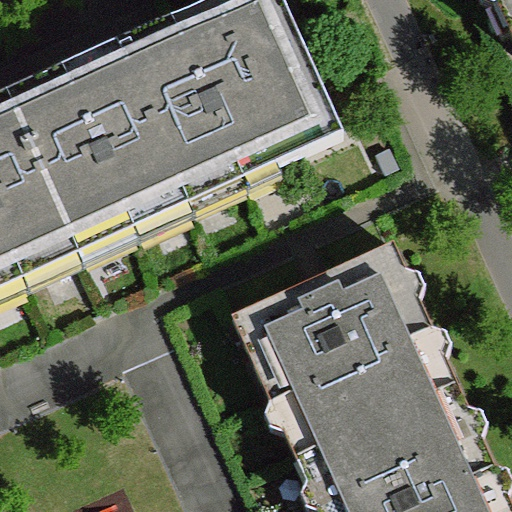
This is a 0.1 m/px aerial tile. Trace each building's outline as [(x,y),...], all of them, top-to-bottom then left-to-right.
[(230,0),(118,51),(189,204),(277,164),(280,172),(347,139),(282,0),(230,0)] [(511,0),(488,0),(511,49),(511,0)] [(9,101),(79,254),(189,204),(118,51),(9,101)] [(0,104),(0,290),(79,254),(9,101),(0,104)] [(395,250),(235,323),(273,407),(267,420),(274,434),(287,439),(298,463),(458,389),(448,365),(454,353),(448,339),(434,334),(423,309),(427,295),(420,281),(407,277),(395,250)] [(458,389),(298,463),(310,487),(303,500),(308,511),(511,511),(511,506),(510,502),(511,498),(511,481),(510,476),(496,473),(484,445),(490,433),(484,418),(470,415),(458,389)]
